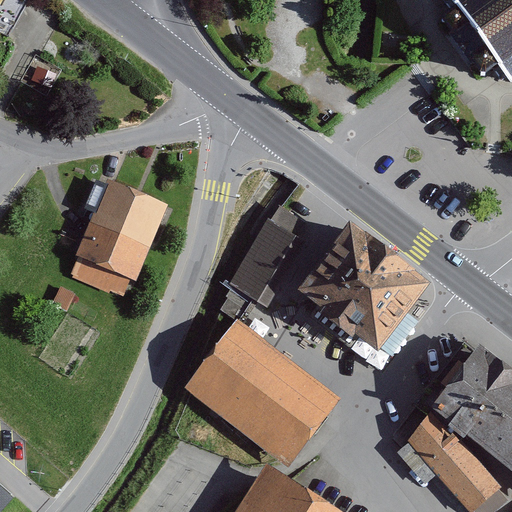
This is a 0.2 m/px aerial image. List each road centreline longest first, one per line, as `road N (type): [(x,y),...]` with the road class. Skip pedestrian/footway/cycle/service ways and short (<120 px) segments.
road 1 (residential): [(71,511),(126,432),(166,348),(204,248),(225,155),(250,113)]
road 2 (residential): [(378,401),(265,303),(342,187)]
road 3 (residential): [(238,104),(80,147),(0,130)]
road 4 (secondary): [(238,104),(112,7)]
road 5 (secondary): [(342,187),(467,284)]
road 6 (residential): [(467,284),(378,401)]
road 7 (residential): [(416,511),(357,441),(378,401)]
